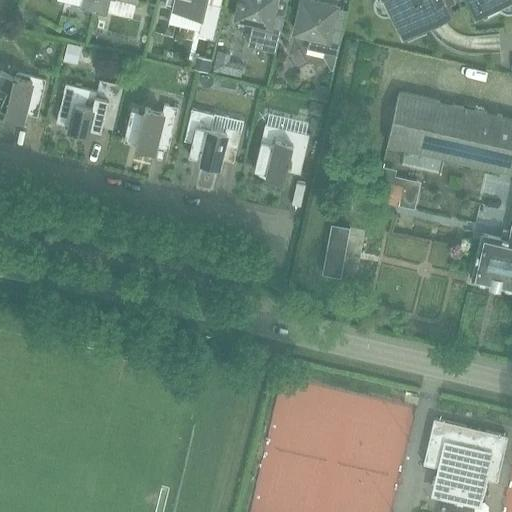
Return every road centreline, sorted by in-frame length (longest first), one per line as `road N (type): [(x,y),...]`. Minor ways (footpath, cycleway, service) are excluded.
road 1 (tertiary): [(511,387),(0,269)]
road 2 (residential): [(272,223),(0,153)]
